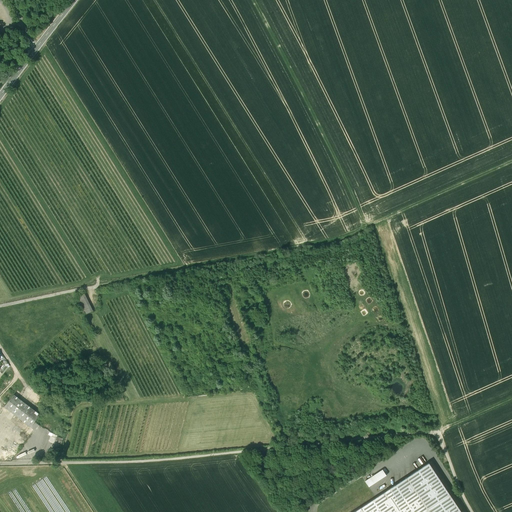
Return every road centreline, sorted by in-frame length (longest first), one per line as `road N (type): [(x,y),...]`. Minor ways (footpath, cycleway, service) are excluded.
road 1 (track): [(53,462),(171,460),(437,430),(471,511)]
road 2 (track): [(389,216),(341,239),(0,306)]
road 3 (track): [(366,228),(251,0)]
road 4 (track): [(437,430),(458,423),(389,216)]
road 5 (track): [(511,160),(389,216)]
road 6 (tertiary): [(0,96),(74,0)]
